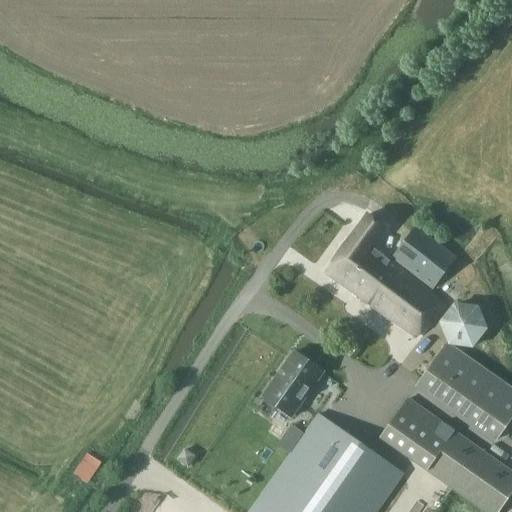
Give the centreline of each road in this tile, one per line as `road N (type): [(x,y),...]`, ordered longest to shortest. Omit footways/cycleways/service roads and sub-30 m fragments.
road 1 (unclassified): [(105,511),(272,259),(317,206),(337,196),(357,199)]
road 2 (track): [(228,218),(217,207),(0,125)]
road 3 (unknown): [(354,368),(402,383),(511,457)]
road 4 (track): [(272,259),(228,218),(188,265)]
